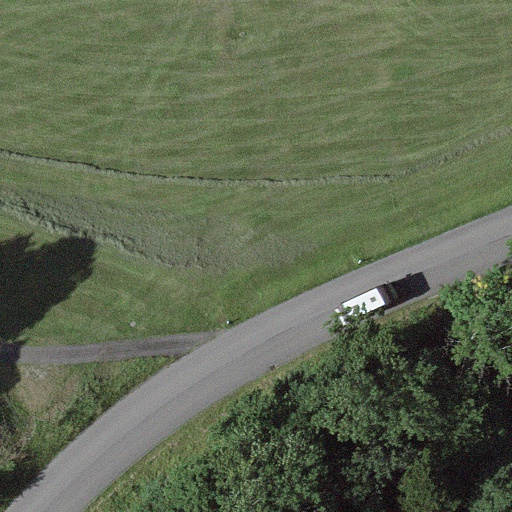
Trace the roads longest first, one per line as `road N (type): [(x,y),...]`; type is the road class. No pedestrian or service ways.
road 1 (tertiary): [(511,238),(202,384),(51,511)]
road 2 (track): [(0,354),(272,345)]
road 3 (track): [(0,356),(49,409),(78,483)]
